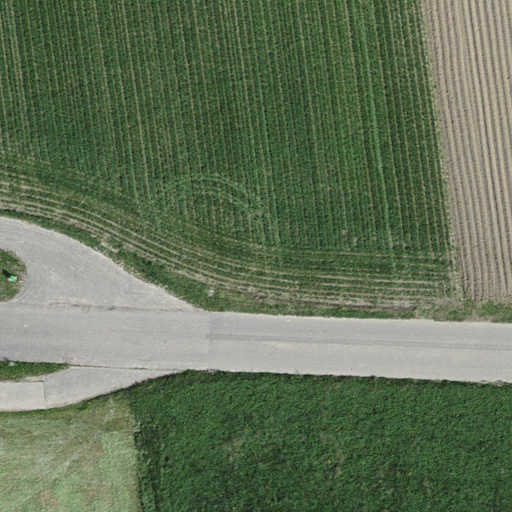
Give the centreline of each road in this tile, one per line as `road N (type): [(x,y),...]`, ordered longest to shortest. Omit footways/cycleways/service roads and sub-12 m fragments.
road 1 (unclassified): [(511,346),(0,321)]
road 2 (track): [(0,397),(48,397),(109,369),(128,325),(108,289),(53,251),(0,236)]
